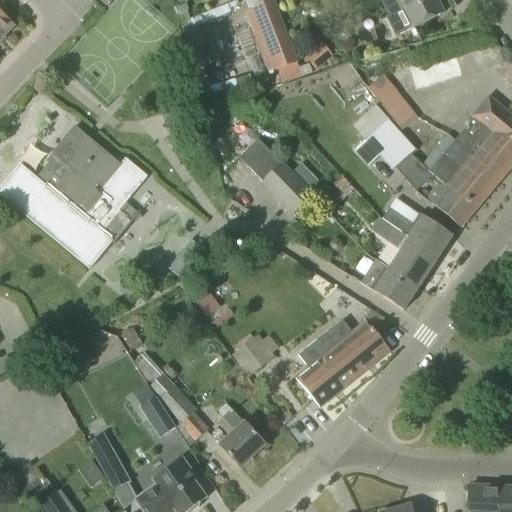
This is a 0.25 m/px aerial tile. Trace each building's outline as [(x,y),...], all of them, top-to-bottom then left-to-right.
[(252,10),(245,13),(268,73),(275,71),(275,72),(276,71),(281,85),(301,77),(296,64),(297,63),(273,0),(272,0),(251,8),(252,10)] [(400,36),(444,14),(436,0),(389,0),(397,13),(390,17),(400,36)] [(0,35),(1,35),(3,37),(13,26),(0,12),(0,35)] [(306,58),(315,70),(332,57),(323,45),(306,58)] [(409,67),(416,91),(462,77),(455,54),(409,67)] [(402,131),(417,119),(384,75),(369,87),(402,131)] [(429,173),(414,191),(459,228),(511,165),(511,117),(488,97),(470,119),(472,121),(429,173)] [(372,99),(364,106),(374,117),(382,109),(372,99)] [(161,115),(166,134),(177,131),(171,112),(161,115)] [(386,122),(352,153),(359,161),(360,162),(366,169),(378,159),(390,173),(414,152),(386,122)] [(19,166),(0,188),(0,196),(88,270),(129,222),(126,219),(127,217),(136,224),(140,218),(125,204),(146,178),(125,160),(120,166),(74,128),(51,156),(54,158),(36,179),(19,166)] [(281,165),(258,141),(239,160),(292,214),(312,195),(308,191),(292,174),(283,164),(281,165)] [(301,165),(292,174),(308,191),(318,182),(301,165)] [(324,185),(313,197),(329,214),(334,210),(340,204),(339,204),(353,191),(341,178),(333,186),(339,193),(335,196),(324,185)] [(379,219),(378,221),(437,259),(451,236),(420,216),(420,217),(400,203),(394,212),(392,210),(386,219),(392,224),(390,227),(379,219)] [(388,269),(418,289),(437,259),(378,221),(370,232),(387,243),(400,252),(388,269)] [(202,251),(191,242),(168,269),(178,279),(202,251)] [(418,289),(386,268),(375,261),(360,283),(374,292),(403,311),(418,289)] [(207,291),(194,301),(207,318),(220,308),(207,291)] [(197,317),(195,316),(197,315),(185,297),(169,305),(184,325),(189,321),(189,324),(193,328),(194,328),(199,324),(199,320),(197,317)] [(342,322),(324,336),(344,362),(352,356),(365,372),(389,352),(373,332),(386,322),(372,313),(363,319),(365,323),(360,326),(352,334),(342,322)] [(142,347),(132,329),(140,325),(138,321),(129,326),(128,323),(117,329),(131,353),(142,347)] [(319,409),(365,372),(352,356),(344,362),(324,336),(298,357),(308,369),(295,379),(319,409)] [(196,412),(143,354),(133,364),(150,387),(148,389),(178,423),(174,427),(188,448),(208,430),(193,414),(196,412)] [(155,398),(139,408),(159,439),(175,428),(155,398)] [(225,406),(217,413),(222,419),(217,424),(230,437),(219,447),(226,454),(239,469),(242,467),(245,467),(251,462),(250,459),(264,446),(251,431),(231,411),(230,412),(225,406)] [(129,483),(103,437),(87,446),(113,492),(129,483)] [(196,481),(182,460),(151,482),(155,487),(135,501),(142,511),(192,511),(199,507),(200,503),(205,499),(193,483),(196,481)] [(498,511),(500,488),(468,486),(468,491),(467,506),(466,511),(498,511)] [(511,511),(511,488),(500,488),(498,511),(511,511)] [(42,511),(70,511),(57,493),(38,506),(42,511)]
